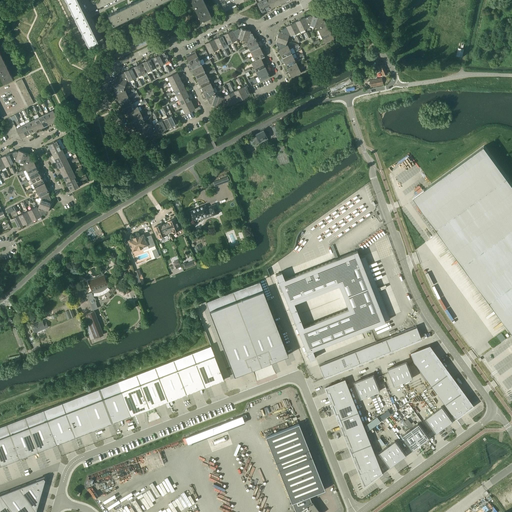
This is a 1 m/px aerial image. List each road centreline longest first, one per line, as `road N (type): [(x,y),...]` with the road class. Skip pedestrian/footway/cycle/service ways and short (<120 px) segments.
road 1 (unclassified): [(0,301),(78,232),(188,165),(284,113),(346,96)]
road 2 (unclassified): [(66,470),(78,458),(297,377),(356,511)]
road 3 (tertiary): [(497,411),(416,295),(373,178)]
road 4 (tertiary): [(360,511),(497,411)]
